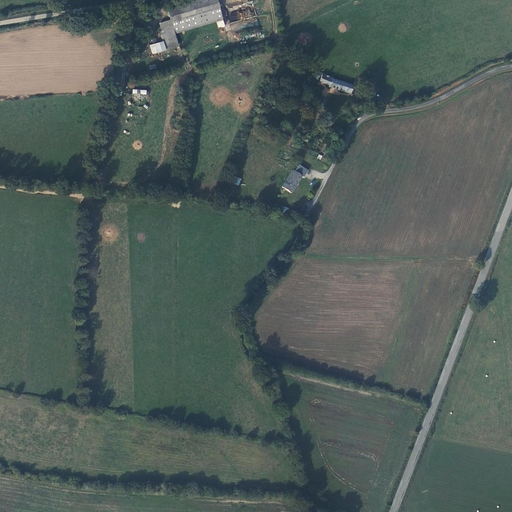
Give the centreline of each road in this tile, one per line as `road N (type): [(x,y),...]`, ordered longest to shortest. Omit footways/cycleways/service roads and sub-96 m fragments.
road 1 (tertiary): [(511,196),(392,511)]
road 2 (unclassified): [(511,66),(435,101),(360,119),(307,213)]
road 3 (unclassified): [(158,0),(0,25)]
